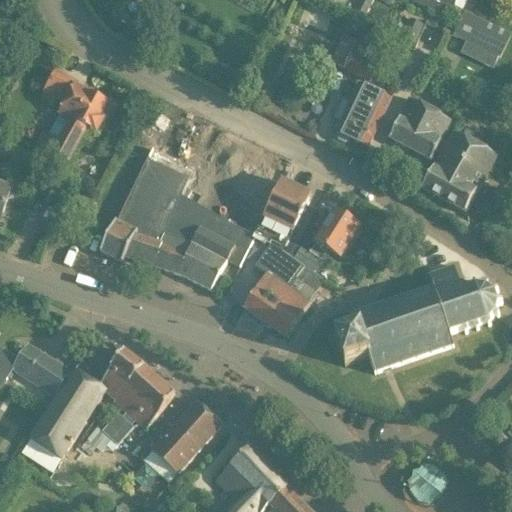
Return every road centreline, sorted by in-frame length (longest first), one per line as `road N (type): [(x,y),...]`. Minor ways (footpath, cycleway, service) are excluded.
road 1 (residential): [(511,284),(423,221),(80,37),(58,0)]
road 2 (tertiary): [(355,467),(312,411),(250,364),(162,322),(0,270)]
